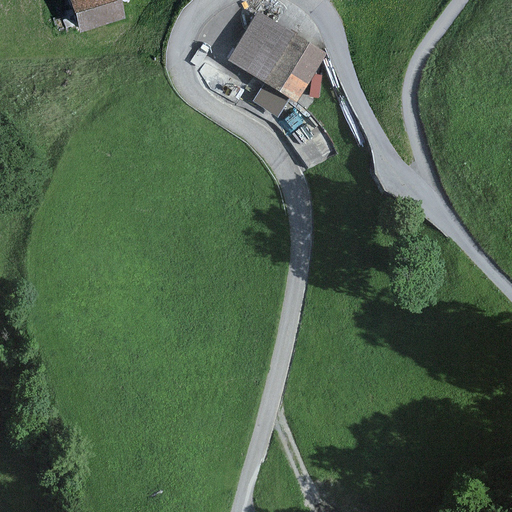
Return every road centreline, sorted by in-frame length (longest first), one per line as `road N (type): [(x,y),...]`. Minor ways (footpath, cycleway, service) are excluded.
road 1 (unclassified): [(218,0),(192,27),(187,64),(196,86),(279,161),(296,203),(300,252),(236,511)]
road 2 (unclassified): [(511,288),(385,158),(322,11),(307,0)]
